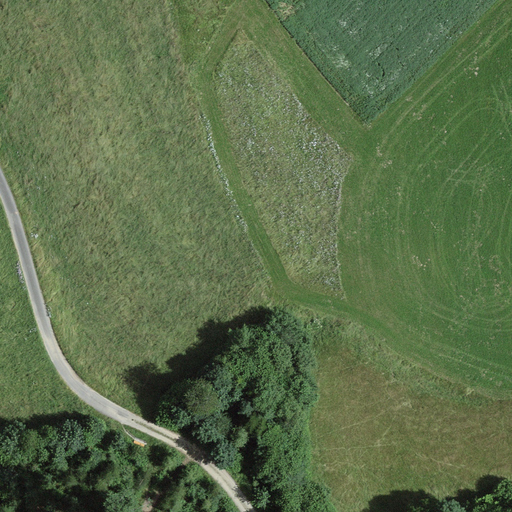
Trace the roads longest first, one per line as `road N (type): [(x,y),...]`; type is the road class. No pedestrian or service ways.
road 1 (unclassified): [(101,402),(57,357),(0,178)]
road 2 (track): [(250,511),(196,449),(101,402)]
